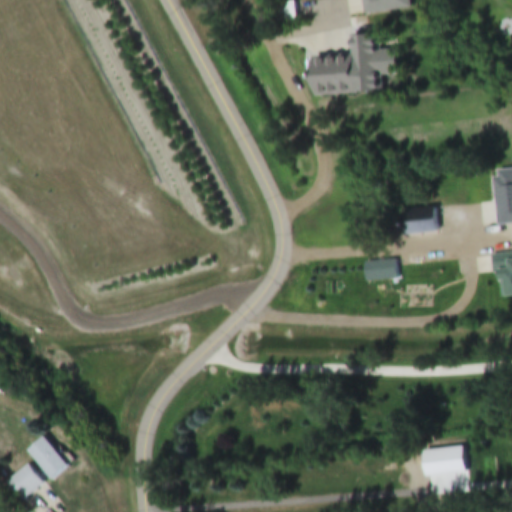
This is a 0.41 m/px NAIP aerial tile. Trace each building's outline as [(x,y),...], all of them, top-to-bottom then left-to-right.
[(365,0),(367,14),(406,10),(404,0),(365,0)] [(278,23),(297,21),(295,1),(276,3),(278,23)] [(317,96),(359,96),(359,57),(317,58),(317,96)] [(511,168),(494,170),(498,226),(511,224),(511,168)] [(511,259),(511,260),(511,254),(498,255),(502,298),(511,297),(511,259)] [(55,480),(71,465),(46,438),(30,453),(55,480)] [(22,502),(45,486),(31,466),(8,482),(22,502)] [(53,511),(53,493),(34,493),(34,506),(30,506),(30,511),(53,511)]
